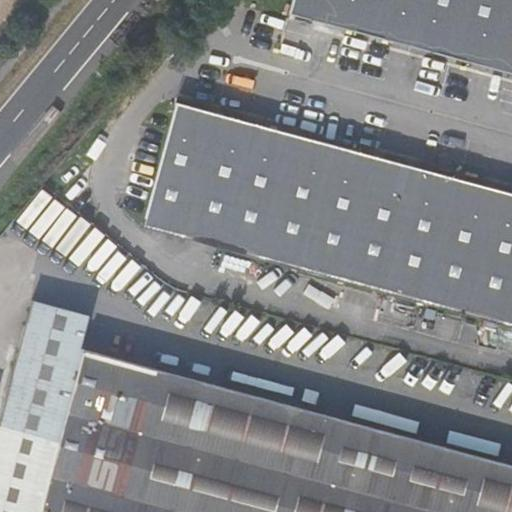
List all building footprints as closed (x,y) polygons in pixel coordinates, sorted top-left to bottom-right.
[(511,0),(294,0),(291,15),(511,74),(511,0)] [(511,194),(178,103),(153,196),(511,304),(511,194)] [(143,230),(511,331),(511,304),(153,196),(143,230)] [(101,272),(44,258),(32,299),(90,315),(101,272)] [(511,511),(511,465),(81,350),(90,315),(32,299),(0,415),(0,511),(511,511)]
